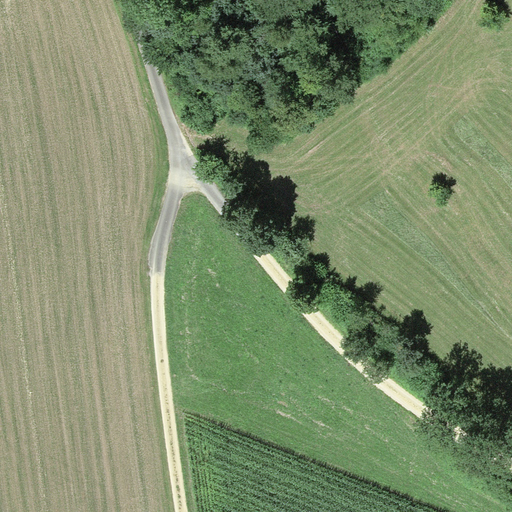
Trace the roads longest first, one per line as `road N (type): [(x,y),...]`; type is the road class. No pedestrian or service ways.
road 1 (track): [(126,0),(186,166),(289,294),(374,378),(511,467)]
road 2 (track): [(179,511),(155,284),(160,229),(186,166)]
